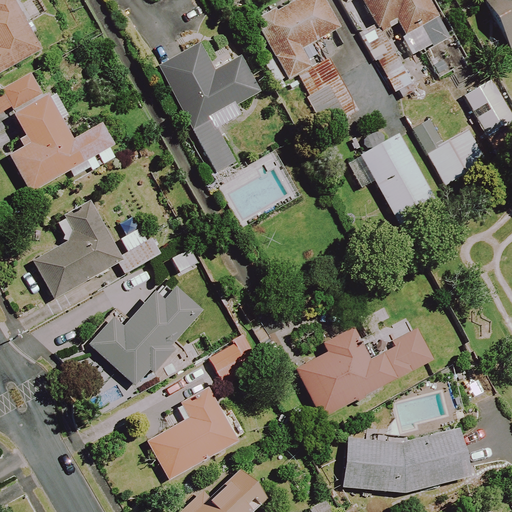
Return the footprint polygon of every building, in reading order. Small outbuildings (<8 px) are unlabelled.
[(0,0),(0,75),(37,55),(7,0),(0,0)] [(335,34),(317,0),(299,0),(254,24),(284,83),(308,71),(298,53),(335,34)] [(445,41),(422,0),(357,0),(377,36),(398,25),(415,57),(445,41)] [(511,0),(477,0),(507,53),(511,50),(511,0)] [(209,73),(195,49),(155,72),(220,188),(240,177),(214,131),(238,118),(233,110),(256,97),(234,59),(209,73)] [(413,94),(402,69),(384,77),(392,96),(399,92),(402,99),(413,94)] [(45,101),(31,75),(0,91),(0,94),(1,97),(0,97),(0,116),(7,112),(27,148),(7,159),(27,196),(88,163),(93,172),(114,160),(97,129),(68,144),(45,101)] [(356,114),(335,80),(308,97),(328,131),(356,114)] [(511,123),(488,83),(461,99),(484,139),(511,123)] [(435,209),(395,138),(358,160),(398,230),(435,209)] [(294,202),(279,175),(224,204),(239,231),(294,202)] [(141,231),(110,247),(90,208),(54,227),(64,245),(30,263),(51,302),(114,269),(120,280),(156,260),(141,231)] [(197,317),(171,294),(160,306),(151,297),(119,332),(109,323),(86,348),(131,389),(146,373),(150,377),(172,353),(167,349),(197,317)] [(429,364),(414,335),(364,361),(350,333),(324,347),(328,355),(293,373),(318,422),(429,364)] [(241,378),(226,351),(207,362),(222,389),(241,378)] [(229,402),(214,410),(204,394),(176,410),(183,423),(147,445),(169,483),(234,444),(249,436),(229,402)] [(464,481),(452,434),(393,447),(344,443),(340,493),(395,498),(464,481)] [(252,511),(263,502),(237,474),(207,501),(201,494),(181,511),(252,511)]
